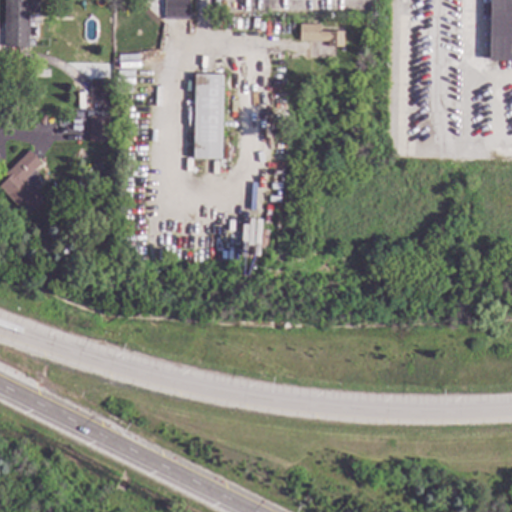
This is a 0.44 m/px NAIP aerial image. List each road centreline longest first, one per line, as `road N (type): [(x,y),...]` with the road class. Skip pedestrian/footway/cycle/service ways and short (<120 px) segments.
road 1 (motorway): [(511,412),(453,416),(217,396),(0,328)]
road 2 (motorway): [(0,386),(253,511)]
